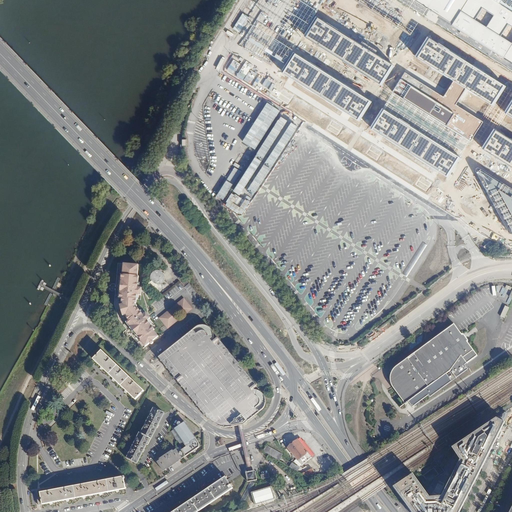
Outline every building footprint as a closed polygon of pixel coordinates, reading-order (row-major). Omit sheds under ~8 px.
[(511,0),(413,0),(511,62),(511,0)] [(394,66),(318,16),(305,36),(382,86),(394,66)] [(506,86),(429,36),(416,56),(454,80),(466,88),(493,106),(506,86)] [(372,101),(295,51),(282,71),(359,121),(372,101)] [(444,96),(406,71),(393,91),(470,141),(482,121),(456,104),(466,88),(454,80),(444,96)] [(214,106),(219,95),(212,91),(207,102),(214,106)] [(294,97),(283,91),(278,99),(289,106),(294,97)] [(470,141),(393,91),(384,107),(460,157),(470,141)] [(460,157),(384,107),(371,127),(447,176),(460,157)] [(343,129),(333,123),(328,131),(338,138),(343,129)] [(511,139),(494,128),(481,148),(511,167),(511,139)] [(383,156),(372,149),(367,158),(378,164),(383,156)] [(477,167),(475,171),(511,230),(511,229),(511,188),(480,168),(477,167)] [(432,186),(421,180),(416,188),(427,195),(432,186)] [(138,267),(122,265),(121,270),(124,271),(123,277),(120,277),(119,282),(121,285),(120,293),(118,295),(117,300),(121,301),(121,304),(123,305),(123,307),(120,309),(122,316),(124,316),(127,319),(125,320),(127,324),(125,325),(128,330),(131,330),(137,337),(136,339),(139,343),(140,342),(143,345),(141,347),(143,348),(148,346),(150,346),(152,345),(152,341),(158,337),(153,332),(154,331),(141,313),(134,309),(135,305),(137,306),(140,278),(137,277),(138,267)] [(158,283),(159,281),(159,279),(158,274),(154,273),(149,274),(148,278),(149,282),(149,283),(153,284),(158,283)] [(172,289),(176,293),(184,287),(181,283),(172,289)] [(189,283),(185,286),(188,291),(193,288),(189,283)] [(183,301),(159,320),(166,329),(191,310),(183,301)] [(505,306),(500,316),(504,318),(509,307),(505,306)] [(466,364),(478,355),(469,343),(469,339),(465,334),(461,332),(455,323),(394,368),(392,373),(391,378),(392,383),(407,403),(410,401),(413,406),(429,394),(431,397),(469,369),(466,364)] [(195,327),(157,359),(160,362),(164,367),(175,380),(206,415),(217,424),(225,427),(241,424),(244,424),(263,408),(265,403),(264,398),(262,394),(258,391),(255,391),(253,389),(256,386),(238,363),(242,360),(238,354),(233,358),(217,338),(213,341),(212,339),(212,335),(208,328),(203,327),(195,327)] [(101,350),(93,359),(101,367),(100,369),(102,370),(103,369),(113,378),(112,381),(114,382),(115,380),(125,390),(124,392),(126,393),(127,392),(135,400),(144,391),(101,350)] [(138,432),(126,457),(136,462),(148,437),(150,437),(162,412),(153,407),(140,432),(138,432)] [(414,474),(396,488),(405,500),(413,511),(463,511),(465,510),(487,465),(497,444),(500,440),(508,423),(498,419),(453,447),(462,461),(445,497),(434,499),(414,474)] [(186,447),(178,453),(182,459),(190,453),(199,447),(199,444),(185,422),(174,429),(186,447)] [(297,440),(287,447),(301,465),(311,458),(297,440)] [(266,445),(262,451),(279,461),(282,455),(266,445)] [(173,464),(182,459),(178,453),(176,450),(173,452),(172,451),(160,459),(160,460),(158,462),(163,471),(173,464)] [(427,481),(442,470),(439,466),(434,469),(431,466),(420,474),(425,482),(427,481)] [(310,469),(302,474),(308,478),(311,476),(314,474),(312,470),(310,469)] [(253,480),(257,479),(256,476),(255,471),(255,470),(250,471),(246,472),(246,473),(247,478),(248,481),(250,481),(251,481),(253,480)] [(442,470),(427,481),(431,487),(446,477),(442,470)] [(125,476),(40,492),(41,496),(37,497),(38,505),(49,503),(50,504),(51,505),(53,504),(52,502),(66,500),(67,501),(67,502),(69,500),(68,499),(82,497),(83,498),(84,498),(86,497),(85,496),(99,493),(100,495),(101,495),(102,494),(102,493),(116,490),(117,492),(119,491),(118,490),(126,488),(124,478),(125,478),(125,476)] [(225,477),(172,511),(196,511),(232,488),(231,487),(232,486),(231,484),(230,484),(225,477)] [(271,487),(253,492),(256,505),(275,500),(271,487)]
